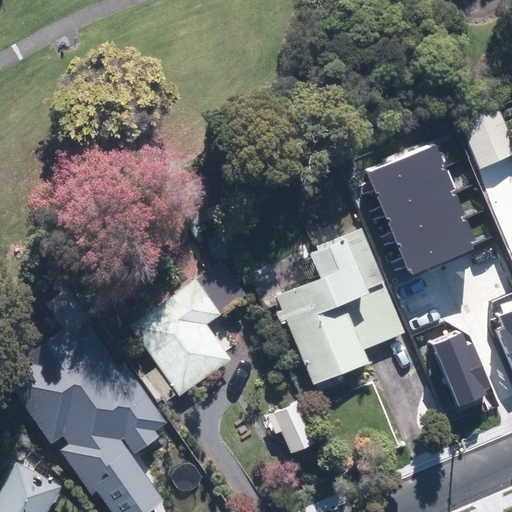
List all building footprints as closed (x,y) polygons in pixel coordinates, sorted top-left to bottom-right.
[(511,137),(499,105),(462,119),(480,165),(496,159),(511,152),(511,137)] [(367,170),(378,196),(444,169),(433,142),(367,170)] [(378,196),(388,222),(455,195),(444,169),(378,196)] [(388,222),(398,246),(465,218),(455,195),(388,222)] [(398,246),(410,275),(478,247),(465,218),(398,246)] [(406,330),(363,223),(311,243),(323,272),(279,290),(315,379),(370,357),(365,346),(383,339),(406,330)] [(133,320),(180,389),(188,383),(232,353),(208,319),(247,291),(224,258),(133,320)] [(511,304),(492,313),(511,359),(511,304)] [(429,343),(458,406),(491,392),(462,328),(429,343)] [(169,428),(117,361),(87,385),(107,411),(74,437),(54,413),(33,429),(76,483),(78,481),(95,502),(104,495),(111,489),(127,509),(157,485),(133,456),(169,428)] [(49,406),(35,387),(14,403),(28,422),(49,406)] [(48,511),(65,481),(18,456),(0,489),(0,511),(48,511)]
